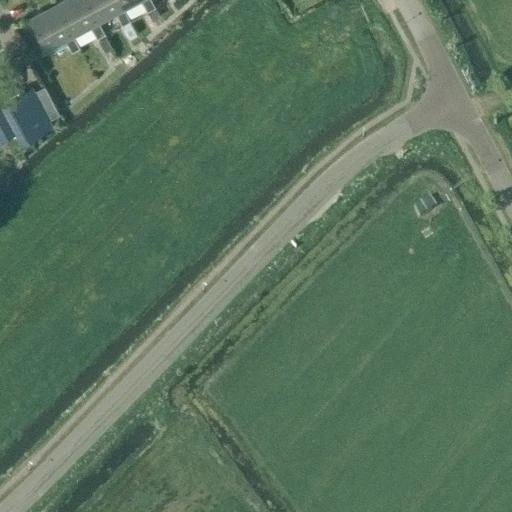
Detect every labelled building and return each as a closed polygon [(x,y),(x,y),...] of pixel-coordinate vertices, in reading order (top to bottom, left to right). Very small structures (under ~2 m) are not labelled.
[(105,34),(98,21),(86,0),(64,0),(56,4),(72,34),(90,25),(96,38),(101,36),(105,34)] [(130,20),(123,7),(118,0),(86,0),(98,21),(115,12),(122,24),(130,20)] [(155,7),(151,0),(118,0),(123,7),(136,0),(140,0),(147,11),(155,7)] [(79,47),(72,34),(56,4),(30,18),(46,49),(64,39),(71,52),(79,47)] [(155,8),(147,12),(148,14),(152,21),(160,16),(155,8)] [(122,24),(129,39),(137,34),(130,20),(122,24)] [(96,38),(104,52),(112,47),(105,34),(101,36),(96,38)] [(33,91),(31,88),(6,100),(4,96),(0,97),(0,135),(16,128),(22,140),(51,125),(48,119),(59,113),(44,85),(33,91)]
